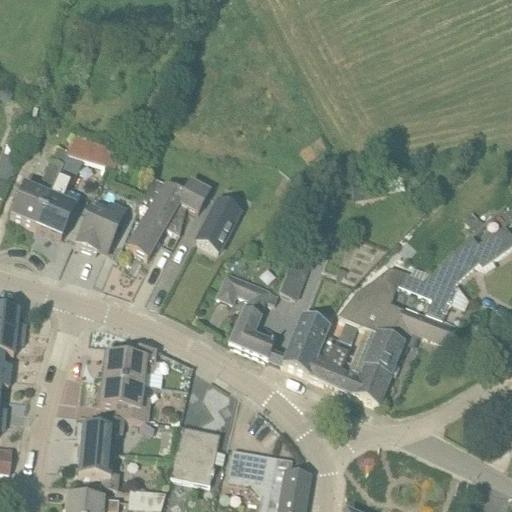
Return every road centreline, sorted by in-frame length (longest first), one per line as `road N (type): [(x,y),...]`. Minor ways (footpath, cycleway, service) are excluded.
road 1 (residential): [(263,390),(136,321),(78,308)]
road 2 (residential): [(36,493),(78,308)]
road 3 (residential): [(398,432),(459,406),(511,365)]
